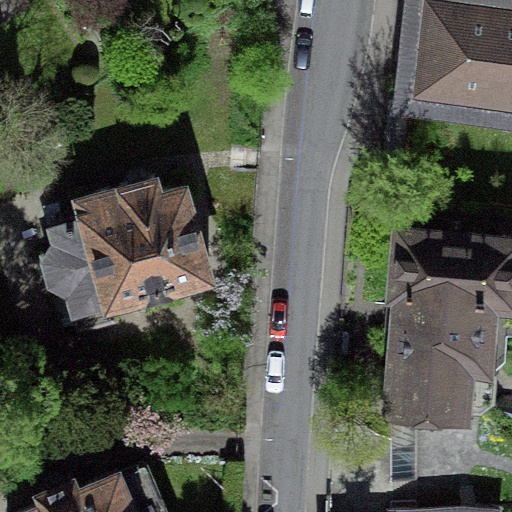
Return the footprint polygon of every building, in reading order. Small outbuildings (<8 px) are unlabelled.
[(511,0),(418,0),(417,11),(408,93),(409,93),(409,94),(511,105),(511,0)] [(79,325),(115,315),(111,301),(210,274),(184,181),(159,188),(155,173),(140,177),(77,195),(82,214),(51,222),(54,236),(53,236),(53,239),(45,252),(43,253),(51,280),(53,279),(66,287),(67,289),(69,289),(79,325)] [(494,370),(505,360),(510,299),(511,299),(511,292),(511,237),(401,228),(395,289),(401,290),(399,318),(392,404),(462,409),(462,407),(480,409),(492,399),(494,371),(494,370)] [(43,414),(18,425),(26,445),(39,439),(51,434),(43,414)] [(44,498),(12,511),(166,511),(148,467),(148,466),(146,461),(145,462),(143,460),(142,460),(137,462),(138,463),(118,471),(117,468),(76,485),(71,475),(55,481),(40,488),(44,498)]
